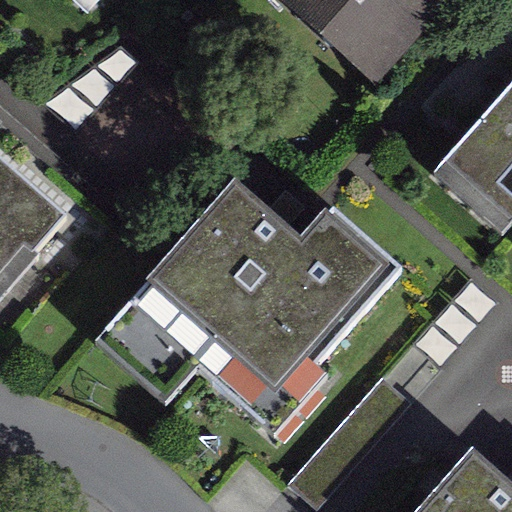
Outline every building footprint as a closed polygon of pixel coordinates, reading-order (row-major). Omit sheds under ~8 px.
[(453,2),(449,0),(278,0),(378,87),(453,2)] [(511,86),(452,152),(511,206),(511,86)] [(59,204),(0,152),(0,251),(20,228),(30,237),(59,204)] [(250,177),(119,325),(185,383),(217,348),(279,403),(409,256),(348,203),(318,237),(272,197),(250,177)] [(511,511),(511,465),(491,447),(433,511),(511,511)]
